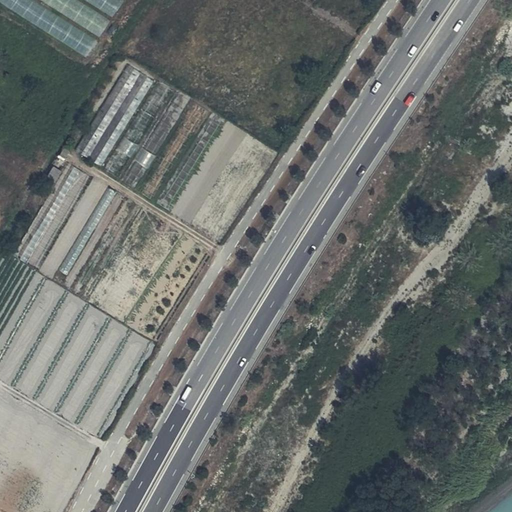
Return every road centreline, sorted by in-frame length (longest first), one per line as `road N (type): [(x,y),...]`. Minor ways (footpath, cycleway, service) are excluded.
road 1 (unclassified): [(396,0),(183,323),(78,511)]
road 2 (trunk): [(155,511),(264,317),(470,0)]
road 3 (trunk): [(440,0),(242,308),(126,511)]
